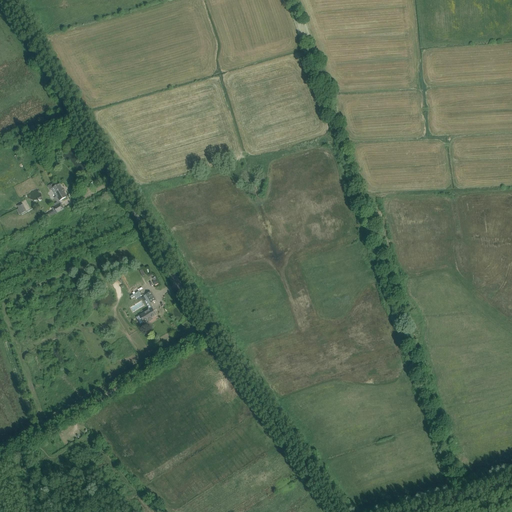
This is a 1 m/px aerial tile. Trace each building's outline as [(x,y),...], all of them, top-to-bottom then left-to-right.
[(60,184),(58,185),(55,181),(48,186),(51,191),(53,190),(57,196),(54,198),(57,202),(53,205),(54,207),(52,208),(53,210),(45,215),(47,219),(64,210),(59,201),(67,197),(60,184)] [(19,209),(16,210),(19,215),(27,211),(22,203),(17,206),(19,209)] [(139,269),(142,276),(148,274),(145,266),(139,269)] [(156,300),(151,292),(144,296),(149,304),(156,300)] [(149,322),(152,319),(152,318),(156,315),(152,308),(140,315),(144,322),(148,320),(149,322)]
